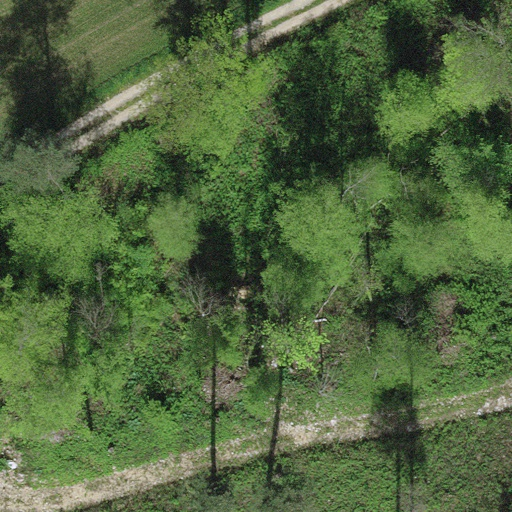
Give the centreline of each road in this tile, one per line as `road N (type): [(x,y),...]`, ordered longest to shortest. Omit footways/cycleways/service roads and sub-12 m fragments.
road 1 (track): [(0,493),(70,493),(511,377)]
road 2 (track): [(0,187),(268,23),(322,0)]
